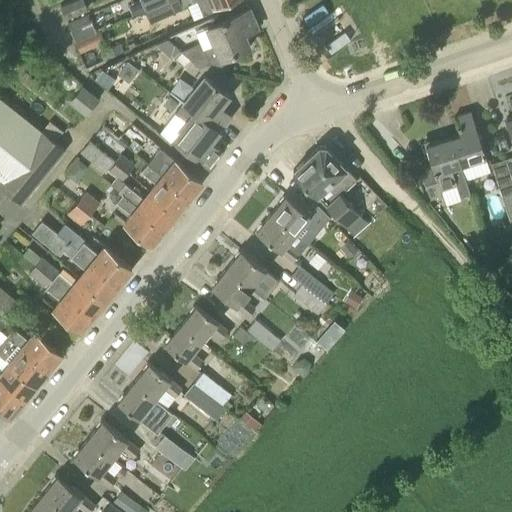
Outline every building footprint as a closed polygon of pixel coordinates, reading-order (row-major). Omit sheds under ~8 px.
[(69,0),(59,5),(64,18),(87,9),(83,0),(69,0)] [(169,1),(169,2),(172,0),(141,0),(140,1),(144,11),(169,1)] [(172,0),(169,2),(174,13),(183,10),(182,8),(192,4),(191,2),(196,0),(211,0),(213,4),(222,0),(172,0)] [(218,60),(250,46),(244,33),(257,27),(249,9),(208,27),(215,43),(202,49),(199,42),(180,51),(199,69),(225,74),(218,60)] [(73,40),(95,32),(90,20),(69,29),(73,40)] [(73,40),(79,52),(100,44),(95,32),(73,40)] [(165,51),(173,42),(168,38),(156,43),(165,51)] [(103,50),(106,59),(125,51),(122,42),(103,50)] [(115,79),(102,68),(94,77),(108,88),(115,79)] [(205,75),(183,102),(219,130),(231,115),(220,106),(229,95),(205,75)] [(87,112),(97,99),(81,87),(71,99),(87,112)] [(41,130),(0,96),(0,193),(2,195),(5,192),(20,204),(65,149),(55,141),(64,130),(50,119),(41,130)] [(219,130),(183,102),(175,113),(186,121),(173,137),(209,166),(221,150),(210,141),(219,130)] [(460,133),(451,136),(460,164),(485,156),(471,111),(454,116),(460,133)] [(133,138),(125,132),(120,138),(128,144),(133,138)] [(460,164),(451,136),(426,144),(432,162),(420,166),(431,198),(443,194),(441,189),(457,184),(451,167),(460,164)] [(113,187),(122,193),(164,227),(177,211),(149,189),(143,196),(142,197),(136,192),(140,188),(135,184),(132,189),(122,180),(128,172),(114,161),(88,140),(79,152),(105,174),(108,170),(115,176),(110,183),(113,187)] [(293,170),(342,222),(347,228),(361,215),(341,193),(357,178),(326,145),(319,145),(293,170)] [(147,161),(189,196),(202,180),(175,158),(160,146),(147,161)] [(121,153),(114,161),(128,172),(135,164),(121,153)] [(511,155),(502,159),(511,189),(511,155)] [(72,165),(82,174),(89,166),(78,157),(72,165)] [(489,163),(509,222),(511,220),(511,189),(502,159),(489,163)] [(149,189),(177,211),(189,196),(147,161),(146,161),(141,169),(144,172),(155,181),(149,189)] [(115,201),(122,193),(113,187),(110,192),(110,197),(115,201)] [(84,190),(76,201),(90,212),(98,202),(84,190)] [(122,193),(115,201),(129,213),(124,220),(151,243),(164,227),(122,193)] [(271,212),(296,232),(306,220),(318,230),(323,224),(286,194),(271,212)] [(66,212),(81,223),(90,212),(76,201),(66,212)] [(296,232),(271,212),(256,230),(294,260),(308,242),(296,232)] [(83,267),(77,274),(106,298),(119,282),(57,232),(56,232),(41,220),(31,231),(59,255),(62,251),(83,267)] [(64,223),(57,232),(119,282),(132,267),(104,244),(98,251),(87,243),(86,243),(82,240),(84,239),(64,223)] [(349,257),(357,249),(347,239),(339,247),(349,257)] [(241,249),(226,267),(251,287),(260,277),(272,287),(279,279),(241,249)] [(41,256),(34,265),(93,314),(106,298),(77,274),(71,281),(41,256)] [(93,314),(34,265),(27,272),(57,298),(52,304),(80,329),(81,329),(93,314)] [(251,287),(226,267),(212,285),(249,316),(255,308),(243,298),(251,287)] [(333,293),(316,278),(308,288),(325,303),(333,293)] [(308,288),(301,283),(292,294),(317,315),(327,304),(325,303),(308,288)] [(0,326),(1,327),(19,305),(20,303),(0,287),(0,326)] [(363,295),(356,290),(348,302),(355,307),(363,295)] [(196,304),(181,323),(201,340),(211,329),(222,338),(229,330),(196,304)] [(255,319),(245,330),(271,352),(280,341),(255,319)] [(201,340),(181,323),(165,343),(197,369),(204,361),(213,349),(201,340)] [(7,333),(49,367),(62,351),(34,329),(28,337),(17,328),(16,329),(12,326),(7,333)] [(248,348),(255,339),(239,326),(232,334),(248,348)] [(0,353),(36,383),(49,367),(7,333),(0,341),(0,353)] [(0,380),(23,399),(36,383),(0,353),(0,380)] [(150,361),(134,381),(155,398),(164,387),(175,396),(182,388),(150,361)] [(221,386),(201,371),(196,378),(226,401),(231,395),(221,386)] [(196,378),(194,380),(183,394),(216,421),(226,409),(229,411),(232,406),(226,401),(196,378)] [(23,399),(0,380),(0,406),(10,415),(23,399)] [(155,398),(134,381),(118,400),(150,427),(156,432),(164,422),(147,407),(155,398)] [(245,409),(239,417),(255,431),(261,423),(245,409)] [(103,419),(88,437),(113,457),(121,447),(134,457),(140,449),(103,419)] [(165,435),(155,447),(160,450),(185,470),(194,459),(165,435)] [(113,457),(88,437),(73,455),(110,486),(117,478),(104,468),(113,457)] [(58,474),(43,492),(67,511),(76,502),(89,511),(95,504),(58,474)] [(113,501),(126,511),(147,511),(148,511),(139,504),(122,490),(113,501)] [(67,511),(43,492),(28,510),(30,511),(67,511)] [(126,511),(113,501),(103,511),(126,511)]
